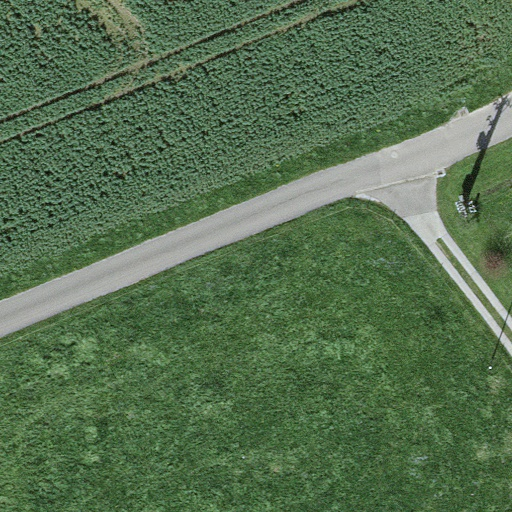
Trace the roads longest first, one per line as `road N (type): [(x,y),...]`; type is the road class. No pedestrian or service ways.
road 1 (unclassified): [(511,116),(0,320)]
road 2 (track): [(511,331),(393,166)]
